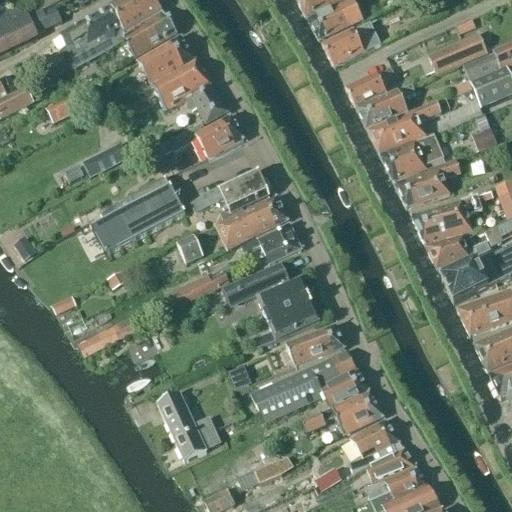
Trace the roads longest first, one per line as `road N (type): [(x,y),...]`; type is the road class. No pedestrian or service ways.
road 1 (residential): [(164,0),(254,137),(358,352),(455,511)]
road 2 (residential): [(511,443),(283,0)]
